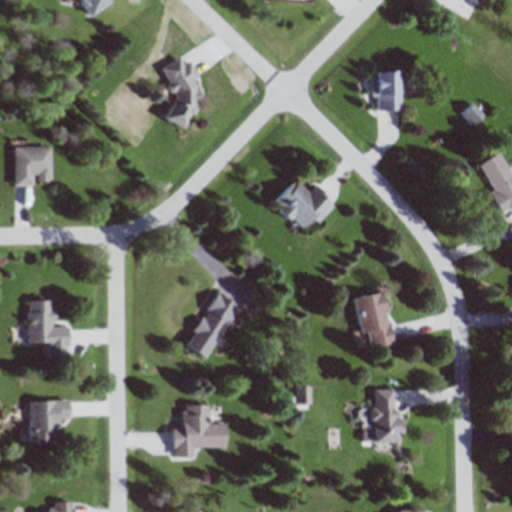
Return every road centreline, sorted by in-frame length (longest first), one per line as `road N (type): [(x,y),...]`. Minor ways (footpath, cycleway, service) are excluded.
road 1 (residential): [(465,511),(463,360),(453,287),(407,212),(287,90)]
road 2 (residential): [(0,236),(102,235),(147,221),(202,179),(374,0)]
road 3 (residential): [(116,233),(120,511)]
road 4 (residential): [(193,0),(287,90)]
